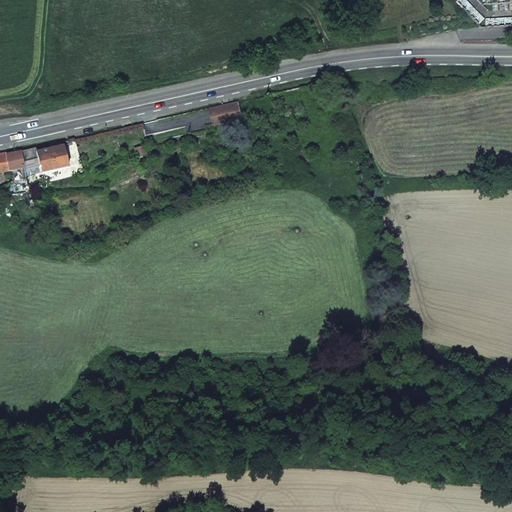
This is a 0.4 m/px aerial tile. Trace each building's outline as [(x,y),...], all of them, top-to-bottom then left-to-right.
[(304,105),(301,87),(274,94),(277,111),(304,105)] [(247,100),(237,102),(241,117),(250,114),(248,105),(247,100)] [(237,102),(210,108),(213,122),(241,117),(237,102)] [(304,105),(277,111),(272,112),(273,115),(280,116),(306,111),(310,108),(309,104),(304,105)] [(36,148),(6,154),(5,152),(0,153),(0,172),(10,170),(13,183),(20,182),(26,182),(25,176),(68,167),(62,143),(55,144),(55,145),(49,146),(50,149),(36,152),(36,148)] [(145,146),(133,149),(135,158),(142,156),(141,152),(146,151),(145,146)] [(363,169),(360,157),(350,159),(352,170),(352,171),(363,169)] [(35,197),(34,194),(33,188),(32,186),(27,187),(24,187),(26,198),(35,197)]
